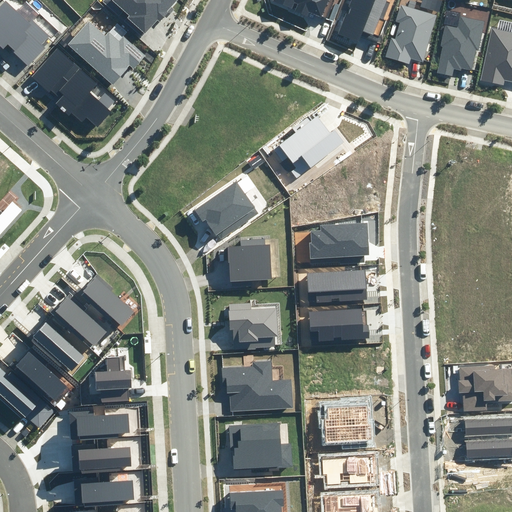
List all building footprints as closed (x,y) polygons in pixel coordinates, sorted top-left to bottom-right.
[(13,52),(28,66),(46,48),(42,44),(50,37),(33,20),(30,23),(6,0),(0,6),(0,45),(3,49),(8,44),(15,51),(13,52)] [(103,0),(102,1),(143,36),(157,19),(160,22),(165,16),(167,18),(174,10),(171,7),(176,0),(103,0)] [(309,13),(322,18),(329,0),(332,0),(333,0),(274,0),(274,1),(271,0),(270,2),(273,12),(308,26),(311,18),(308,17),(309,13)] [(364,31),(373,35),(386,0),(351,0),(348,7),(352,8),(349,15),(346,13),(338,33),(360,41),(364,31)] [(411,58),(423,62),(437,16),(401,5),(396,22),(401,24),(396,39),(391,38),(385,56),(410,63),(411,58)] [(485,21),(460,16),(458,28),(446,26),(442,46),(443,46),(438,73),(451,76),(453,69),(461,71),(461,68),(473,70),(477,50),(479,50),(485,21)] [(89,21),(68,43),(112,84),(130,65),(134,69),(146,55),(125,36),(119,42),(109,32),(105,36),(89,21)] [(511,32),(492,28),(480,80),(504,85),(505,79),(511,80),(511,32)] [(60,99),(56,104),(69,116),(72,113),(82,123),(87,117),(98,127),(111,112),(90,93),(98,84),(58,48),(31,77),(49,93),(51,91),(60,99)] [(291,171),(296,178),(344,142),(335,130),(330,134),(317,116),(274,149),(283,161),(287,158),(295,168),(291,171)] [(218,235),(221,240),(259,214),(236,181),(193,210),(201,223),(205,220),(216,236),(218,235)] [(12,202),(0,215),(0,233),(22,210),(12,202)] [(309,243),(310,258),(370,255),(368,223),(320,225),(321,231),(311,231),(312,243),(309,243)] [(265,239),(240,240),(241,246),(228,247),(228,263),(230,263),(230,281),(272,278),(270,243),(265,244),(265,239)] [(307,273),(309,303),(367,300),(365,270),(307,273)] [(97,274),(82,292),(123,325),(135,311),(111,291),(114,288),(97,274)] [(71,293),(55,311),(93,345),(106,331),(84,311),(87,307),(71,293)] [(234,349),(275,347),(275,337),(279,337),(277,309),(252,310),(251,303),(229,304),(230,328),(233,328),(234,349)] [(318,332),(318,342),(334,341),(334,337),(342,337),(342,340),(370,339),(369,325),(362,325),(361,309),(309,312),(310,332),(318,332)] [(48,319),(30,340),(63,368),(65,366),(71,371),(83,357),(61,337),(65,333),(48,319)] [(8,365),(51,401),(53,399),(55,400),(67,386),(46,367),(49,364),(31,348),(16,365),(11,361),(8,365)] [(103,403),(129,401),(128,388),(132,388),(131,370),(120,371),(119,357),(107,358),(108,372),(95,373),(96,390),(102,390),(103,403)] [(272,380),(271,361),(252,361),(252,366),(222,367),(223,386),(228,386),(228,393),(230,393),(231,411),(293,408),(292,379),(272,380)] [(464,411),(487,410),(486,402),(511,400),(511,383),(510,369),(495,370),(495,366),(459,368),(460,381),(458,381),(459,393),(463,393),(464,411)] [(27,417),(39,427),(54,410),(10,372),(8,375),(0,367),(0,398),(24,420),(27,417)] [(95,410),(70,412),(71,437),(80,436),(80,440),(119,437),(118,433),(130,432),(129,413),(95,415),(95,410)] [(511,418),(465,420),(465,436),(511,433),(511,418)] [(233,470),(293,466),(292,444),(280,445),(279,422),(228,425),(230,449),(234,449),(234,455),(232,455),(233,470)] [(511,458),(511,440),(467,442),(468,460),(511,458)] [(97,443),(71,445),(73,470),(82,469),(82,473),(121,470),(120,466),(132,465),(130,446),(97,448),(97,443)] [(99,478),(74,480),(75,504),(84,504),(85,507),(123,505),(123,501),(134,500),(133,481),(99,483),(99,478)] [(281,511),(281,507),(285,507),(284,489),(230,492),(231,509),(236,509),(236,511),(281,511)]
